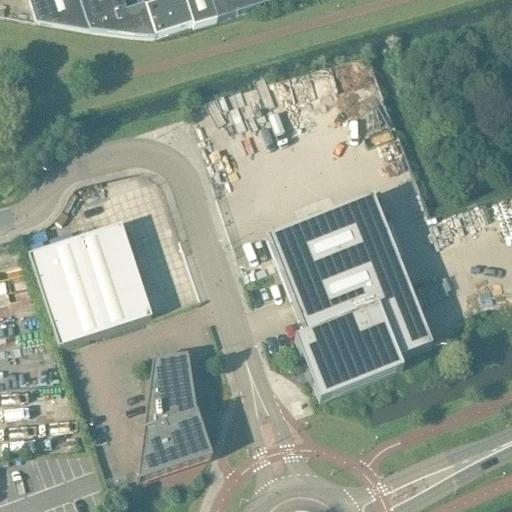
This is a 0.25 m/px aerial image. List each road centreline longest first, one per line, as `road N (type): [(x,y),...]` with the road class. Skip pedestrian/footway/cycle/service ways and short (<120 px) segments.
road 1 (unclassified): [(0,224),(41,214),(67,176),(143,156),(179,179),(247,373)]
road 2 (secondary): [(511,442),(339,504)]
road 3 (secondary): [(399,511),(511,444)]
road 4 (unclassified): [(299,487),(247,373)]
road 5 (unclassified): [(247,373),(270,496)]
